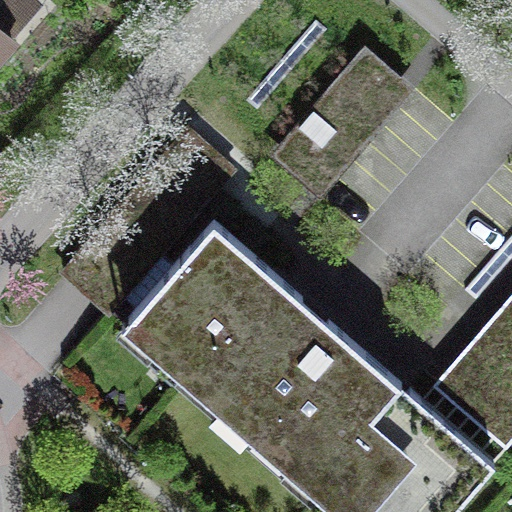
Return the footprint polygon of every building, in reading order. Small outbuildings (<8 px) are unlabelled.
[(0,49),(11,37),(0,26),(0,49)] [(272,163),(318,205),(410,103),(365,61),(272,163)] [(85,297),(108,318),(232,177),(186,136),(62,277),(85,297)] [(144,333),(350,511),(465,511),(508,463),(445,408),(343,320),(236,227),(144,333)] [(511,331),(445,408),(508,463),(511,458),(511,331)]
